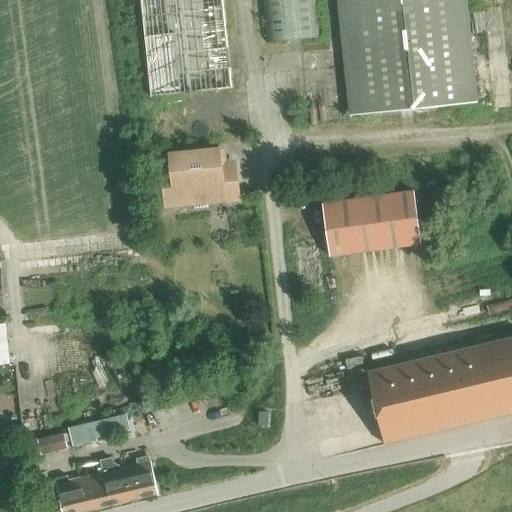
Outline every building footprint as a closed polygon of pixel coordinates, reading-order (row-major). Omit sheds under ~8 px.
[(142,0),(153,97),(191,94),(233,89),(223,0),(142,0)] [(313,0),(262,0),(267,44),(318,39),(313,0)] [(478,103),(466,0),(338,0),(351,116),(478,103)] [(169,119),(155,120),(157,139),(171,137),(169,119)] [(174,171),(164,172),(166,194),(168,205),(178,204),(193,202),(194,208),(194,210),(210,208),(210,206),(210,200),(232,198),(239,197),(235,169),(229,170),(228,164),(221,165),(219,149),(191,152),(172,155),(174,171)] [(490,151),(456,155),(458,166),(491,163),(490,151)] [(330,259),(422,246),(415,192),(323,205),(330,259)] [(318,246),(297,249),(303,298),(325,295),(318,246)] [(369,371),(381,424),(386,444),(511,414),(511,285),(442,302),(453,350),(369,371)] [(0,366),(10,366),(6,316),(0,316),(0,366)] [(131,432),(127,416),(69,429),(74,449),(99,443),(98,440),(131,432)] [(64,434),(38,441),(42,456),(68,450),(64,434)] [(127,469),(135,500),(158,494),(149,458),(136,461),(137,466),(127,469)] [(103,470),(111,506),(135,500),(127,469),(123,470),(114,464),(113,459),(101,462),(103,470)] [(82,479),(89,511),(111,506),(103,470),(99,471),(100,475),(82,479)] [(56,480),(63,511),(84,511),(89,511),(82,479),(70,482),(68,477),(61,479),(56,480)]
